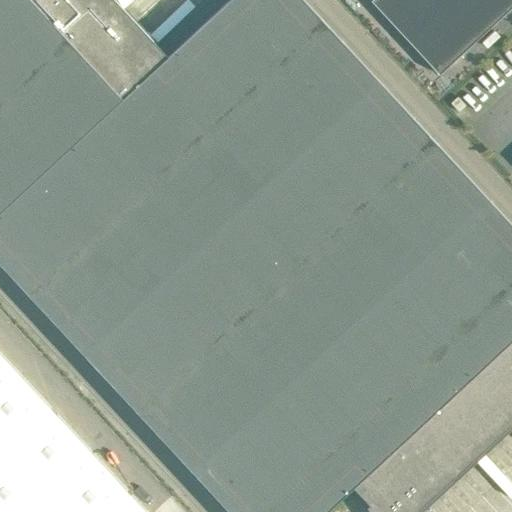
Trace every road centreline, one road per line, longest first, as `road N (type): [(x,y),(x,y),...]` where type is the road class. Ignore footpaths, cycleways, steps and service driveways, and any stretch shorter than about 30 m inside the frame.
road 1 (unknown): [(206,511),(0,283)]
road 2 (unknown): [(323,0),(511,206)]
road 3 (unknown): [(0,342),(151,511)]
